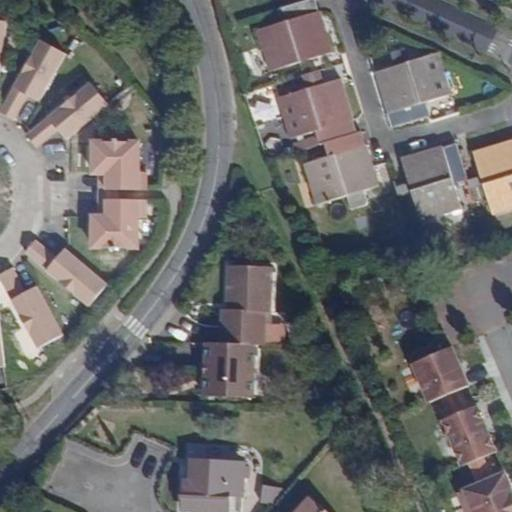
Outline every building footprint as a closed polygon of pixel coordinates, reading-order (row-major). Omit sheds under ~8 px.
[(309,60),(313,58),(333,53),(320,11),(318,12),(314,0),(312,0),(279,10),(282,22),(259,30),(271,71),(301,62),(309,60)] [(0,110),(0,113),(13,121),(27,97),(38,103),(65,56),(41,41),(0,110)] [(401,66),(409,64),(404,49),(396,51),(401,66)] [(425,104),(451,96),(438,55),(409,64),(401,66),(376,74),(388,115),(389,115),(393,128),(429,117),(425,104)] [(305,76),(313,74),(309,60),(301,62),(305,76)] [(309,89),(317,87),(313,74),(305,76),(309,89)] [(324,143),(355,134),(351,120),(353,120),(341,80),(317,87),(309,89),(280,99),(291,139),(316,132),(320,144),(324,143)] [(26,137),(36,149),(58,132),(65,140),(107,106),(90,85),(26,137)] [(316,205),(378,187),(366,146),(364,146),(360,132),(355,134),(324,143),(328,157),(304,164),(316,205)] [(511,141),(474,153),(481,176),(484,185),(492,215),(511,208),(511,141)] [(115,192),(146,193),(146,175),(137,174),(138,145),(93,143),(92,175),(98,175),(115,175),(115,192)] [(467,180),(466,177),(456,145),(443,149),(443,147),(402,159),(409,182),(412,192),(421,222),(462,209),(455,184),(467,180)] [(98,192),(115,192),(115,175),(98,175),(98,192)] [(469,189),(484,185),(481,176),(467,180),(469,189)] [(398,196),(412,192),(409,182),(395,186),(398,196)] [(97,218),(115,218),(115,203),(98,202),(97,218)] [(145,220),(146,203),(115,203),(115,218),(97,218),(92,218),(91,249),(135,250),(137,220),(145,220)] [(89,216),(70,216),(70,240),(89,240),(89,216)] [(54,261),(33,242),(23,254),(85,311),(104,289),(63,251),(54,261)] [(244,345),(254,345),(255,314),(261,314),(263,268),(219,267),(218,311),(213,311),(212,344),(244,345)] [(23,294),(10,269),(0,274),(0,284),(35,350),(60,337),(34,288),(23,294)] [(243,399),(244,345),(212,344),(198,344),(197,397),(243,399)] [(410,355),(430,402),(443,396),(455,391),(469,385),(452,346),(434,354),(431,346),(410,355)] [(464,411),(455,391),(443,396),(451,416),(443,420),(462,466),(470,462),(483,457),(497,451),(477,405),(464,411)] [(483,457),(470,462),(477,477),(489,472),(483,457)] [(241,511),(243,463),(192,461),(191,481),(185,481),(184,510),(213,511),(212,511),(241,511)] [(489,472),(477,477),(479,484),(492,478),(489,472)] [(479,484),(459,492),(467,511),(497,511),(511,506),(511,487),(506,473),(492,478),(479,484)] [(323,511),(310,499),(298,511),(323,511)]
